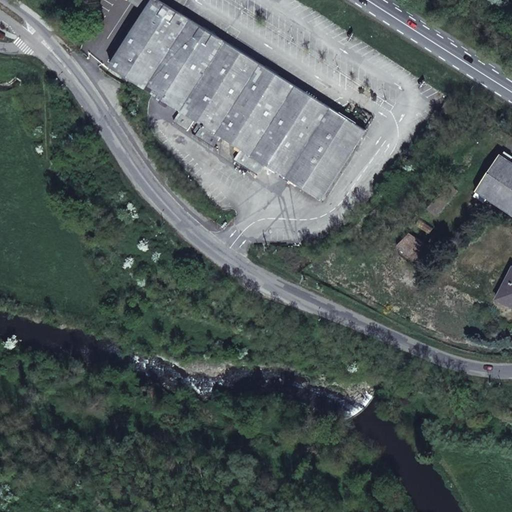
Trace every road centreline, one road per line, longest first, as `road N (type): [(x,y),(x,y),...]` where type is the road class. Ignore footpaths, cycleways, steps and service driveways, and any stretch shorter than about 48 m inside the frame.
road 1 (residential): [(39,36),(169,213),(212,251),(434,354),(511,370)]
road 2 (unknown): [(229,21),(393,129)]
road 3 (primary): [(378,0),(511,84)]
